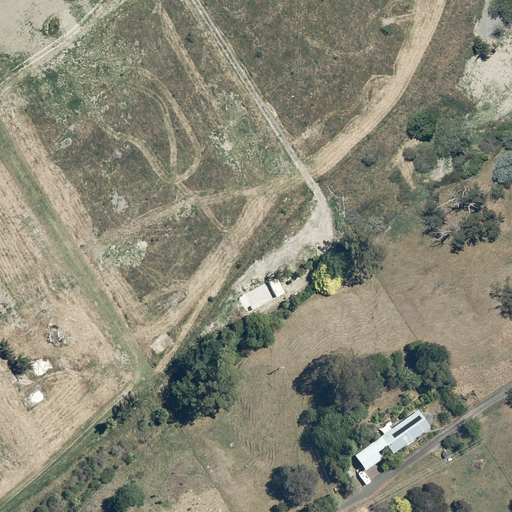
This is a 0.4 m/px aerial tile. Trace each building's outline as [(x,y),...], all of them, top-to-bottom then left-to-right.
[(82,25),(68,5),(51,17),(65,37),(82,25)] [(511,64),(499,58),(494,67),(490,76),(477,70),(468,86),(476,90),(473,97),(483,102),(481,108),(488,112),(493,104),(498,107),(503,97),(509,100),(511,101),(511,64)] [(443,163),(432,174),(438,181),(449,169),(443,163)] [(251,316),(281,297),(268,276),(240,293),(243,298),(240,300),(251,316)] [(46,388),(60,380),(54,369),(55,368),(48,357),(68,345),(58,328),(40,339),(29,320),(10,331),(20,348),(21,347),(30,361),(29,362),(39,378),(40,378),(46,388)] [(177,342),(166,328),(147,343),(158,357),(177,342)] [(65,363),(58,367),(68,382),(75,377),(65,363)] [(36,411),(33,407),(48,397),(39,384),(20,397),(29,410),(31,414),(36,411)] [(365,471),(407,443),(409,446),(425,434),(423,431),(430,427),(419,410),(395,426),(391,420),(378,429),(382,434),(353,454),(365,471)]
